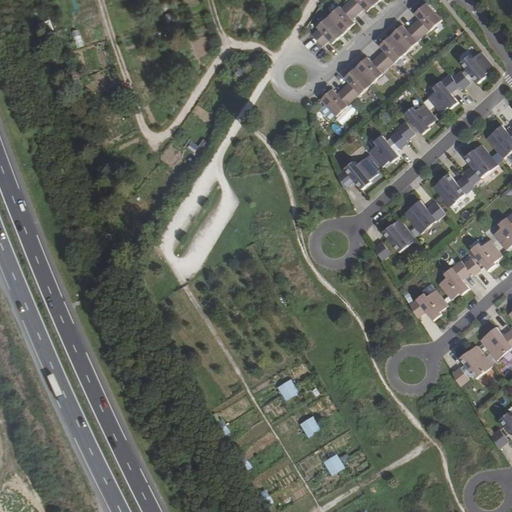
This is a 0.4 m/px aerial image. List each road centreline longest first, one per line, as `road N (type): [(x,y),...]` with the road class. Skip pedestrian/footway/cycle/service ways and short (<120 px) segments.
road 1 (trunk): [(151,511),(0,165)]
road 2 (track): [(277,55),(225,47),(171,130),(154,136),(145,132),(102,0)]
road 3 (trunk): [(0,246),(121,511)]
road 4 (track): [(182,274),(323,511)]
road 5 (residential): [(511,81),(333,247)]
road 6 (track): [(164,240),(277,55)]
road 7 (residential): [(404,0),(324,70),(255,88)]
road 8 (track): [(212,169),(231,202),(182,274),(164,240)]
road 9 (residential): [(511,277),(410,371)]
road 10 (track): [(432,441),(322,510)]
